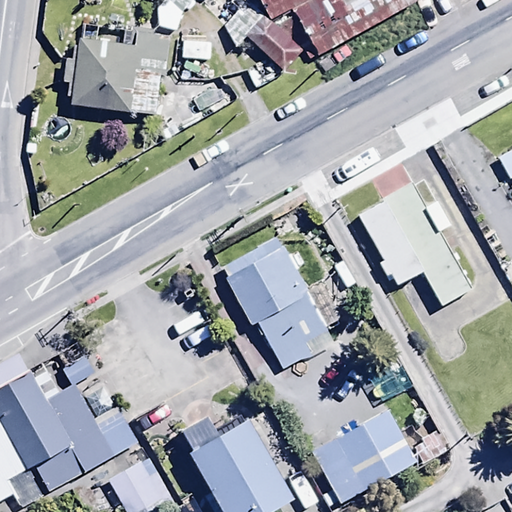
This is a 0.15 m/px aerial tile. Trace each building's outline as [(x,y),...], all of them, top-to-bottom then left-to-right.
[(159,0),(180,18),(195,0),(159,0)] [(251,0),(265,26),(313,0),(251,0)] [(307,66),(310,64),(416,5),(412,0),(341,0),(341,1),(340,0),(322,0),(288,19),(305,49),(300,52),(307,66)] [(299,56),(269,28),(264,33),(258,27),(243,43),(280,77),(299,56)] [(76,46),(75,49),(69,49),(67,64),(64,63),(61,87),(65,87),(64,101),(70,101),(69,109),(154,119),(163,36),(131,33),(129,52),(76,46)] [(511,151),(495,161),(508,185),(511,182),(511,151)] [(423,209),(410,187),(353,218),(394,292),(420,277),(439,311),(469,294),(437,236),(447,230),(432,204),(423,209)] [(219,274),(251,328),(257,340),(260,339),(279,375),(310,358),(304,346),(323,335),(304,300),(306,299),(275,243),(219,274)] [(39,372),(0,392),(0,506),(20,496),(28,511),(60,511),(162,457),(140,416),(117,428),(92,383),(56,402),(39,372)] [(267,413),(250,423),(264,449),(281,439),(267,413)] [(413,465),(384,413),(308,457),(337,508),(413,465)] [(178,438),(188,456),(184,458),(214,511),(275,511),(289,505),(244,425),(213,442),(203,424),(178,438)]
